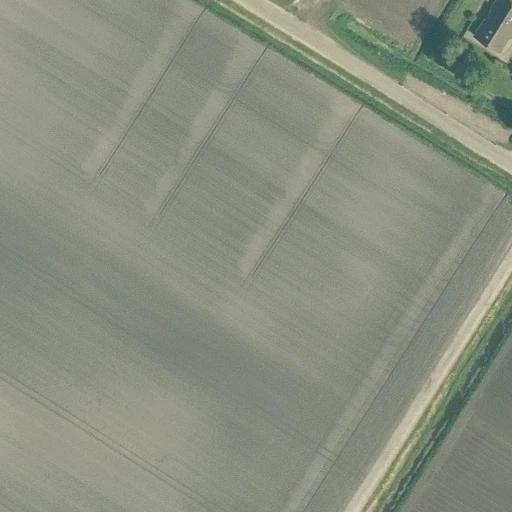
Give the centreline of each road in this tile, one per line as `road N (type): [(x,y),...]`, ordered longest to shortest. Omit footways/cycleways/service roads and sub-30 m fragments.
road 1 (unclassified): [(511,164),(249,0)]
road 2 (track): [(349,511),(511,255)]
